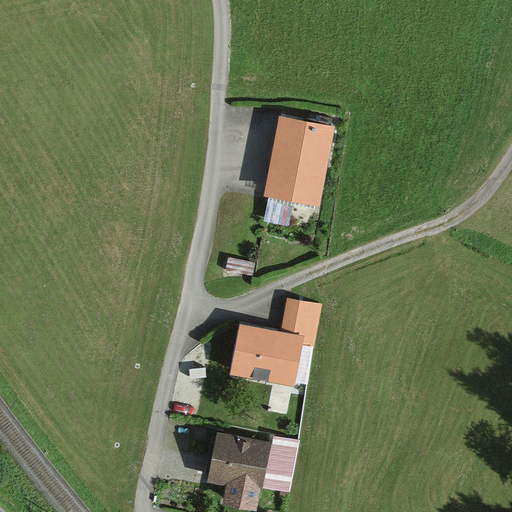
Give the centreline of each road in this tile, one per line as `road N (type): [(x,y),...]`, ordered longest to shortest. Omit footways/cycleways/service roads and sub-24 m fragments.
road 1 (residential): [(221,0),(212,171),(142,511)]
road 2 (track): [(186,313),(245,304),(455,225),(511,167)]
